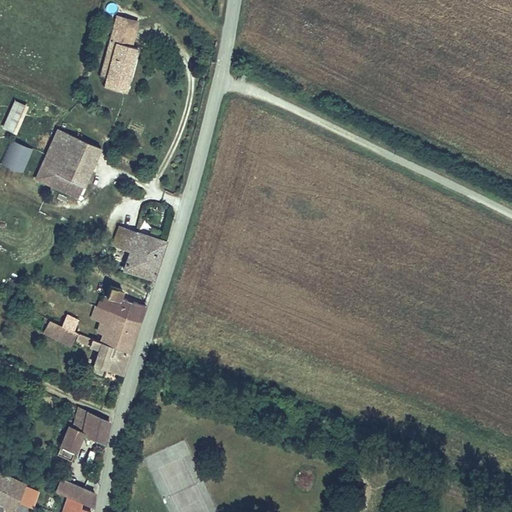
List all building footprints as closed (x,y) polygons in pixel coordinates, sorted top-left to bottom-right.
[(118,48),(109,82),(128,88),(138,53),(134,52),(137,42),(114,35),(111,45),(111,46),(118,48)] [(101,80),(109,82),(118,48),(111,46),(101,80)] [(128,88),(109,82),(106,90),(126,96),(128,88)] [(15,125),(23,128),(29,114),(21,111),(15,125)] [(59,129),(36,179),(75,197),(98,146),(59,129)] [(8,137),(0,161),(0,162),(23,170),(31,145),(8,137)] [(118,226),(109,248),(124,256),(120,266),(147,278),(160,246),(118,226)] [(135,318),(138,319),(144,301),(116,295),(118,288),(109,285),(101,303),(135,318)] [(51,302),(46,313),(56,317),(61,306),(51,302)] [(100,307),(93,305),(89,313),(96,316),(94,322),(97,323),(128,336),(135,318),(101,303),(100,307)] [(56,317),(68,322),(73,311),(61,306),(56,317)] [(73,311),(68,322),(74,324),(77,326),(82,315),(73,311)] [(56,317),(46,313),(41,323),(63,333),(68,322),(56,317)] [(93,333),(124,346),(128,336),(97,323),(93,333)] [(117,365),(124,346),(93,333),(77,326),(74,324),(70,334),(94,345),(85,364),(95,368),(100,357),(117,365)] [(108,419),(71,402),(53,443),(69,450),(78,431),(98,440),(108,419)] [(91,508),(95,492),(59,476),(52,491),(70,499),(79,503),(91,508)] [(0,511),(2,511),(4,508),(9,511),(20,487),(0,477),(0,511)] [(43,484),(26,485),(18,503),(31,509),(42,487),(43,484)] [(79,503),(70,499),(67,507),(75,511),(79,503)] [(30,511),(31,509),(18,503),(14,511),(30,511)]
